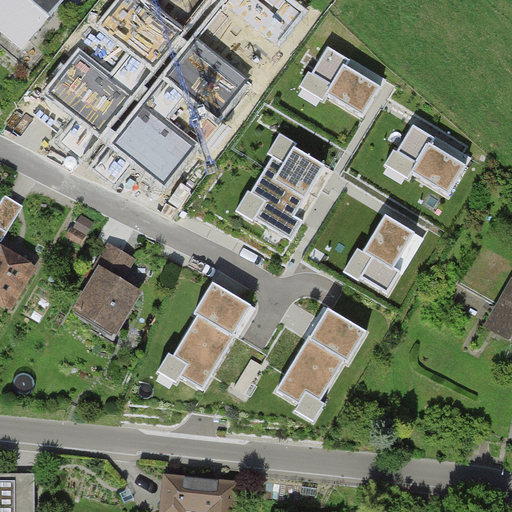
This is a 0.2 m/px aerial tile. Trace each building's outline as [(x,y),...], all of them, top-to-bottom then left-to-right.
[(67,6),(59,0),(0,0),(0,38),(22,58),(67,6)] [(188,0),(231,30),(252,0),(188,0)] [(277,0),(257,0),(243,18),(273,43),(296,14),(277,0)] [(365,124),(383,94),(346,73),(351,65),(329,52),(311,80),(332,93),(327,102),(365,124)] [(448,205),(466,175),(430,153),(434,145),(412,132),(395,161),(416,173),(410,182),(448,205)] [(286,169),(273,161),(251,198),(266,207),(255,224),(292,246),(304,226),(296,222),(326,172),(295,154),(286,169)] [(24,210),(5,199),(0,207),(0,245),(2,246),(24,210)] [(90,226),(77,220),(66,240),(81,248),(87,237),(85,236),(90,226)] [(395,275),(415,238),(385,221),(363,259),(372,264),(360,285),(390,302),(402,279),(395,275)] [(99,271),(73,318),(117,342),(142,298),(122,287),(136,261),(107,245),(94,269),(99,271)] [(0,311),(10,317),(37,271),(0,249),(0,311)] [(511,350),(511,269),(478,251),(459,285),(498,307),(483,334),(511,350)] [(252,315),(213,292),(194,323),(197,324),(175,363),(189,371),(181,384),(203,397),(252,315)] [(369,339),(329,316),(313,343),(311,342),(277,400),(300,413),(307,401),(321,410),(344,370),(349,373),(369,339)] [(263,368),(252,361),(235,391),(245,397),(263,368)] [(0,511),(36,511),(37,476),(0,476),(0,511)] [(238,511),(241,485),(163,478),(160,511),(238,511)] [(130,491),(121,496),(126,506),(135,502),(130,491)]
